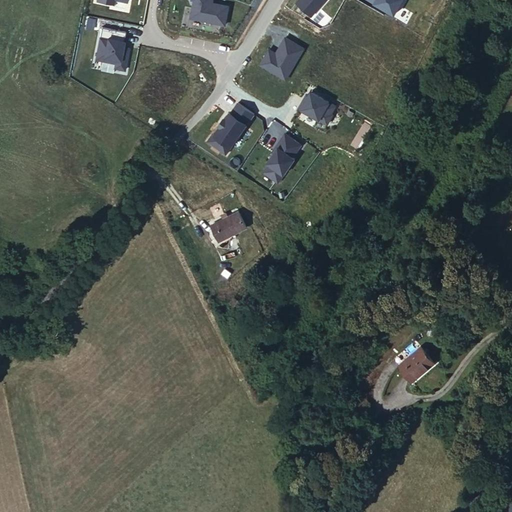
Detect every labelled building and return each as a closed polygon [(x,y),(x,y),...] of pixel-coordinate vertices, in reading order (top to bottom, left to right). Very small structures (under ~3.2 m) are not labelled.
[(131,0),(101,0),(100,5),(117,8),(118,3),(131,6),(131,0)] [(217,0),(196,0),(196,3),(199,3),(195,21),(230,27),(233,9),(216,6),(217,0)] [(308,0),(304,5),(319,18),(334,0),(308,0)] [(373,0),(402,16),(411,0),(373,0)] [(132,51),(127,50),(129,35),(106,31),(100,63),(119,67),(118,71),(128,73),(132,51)] [(268,67),(294,82),(312,51),(293,40),(285,52),(287,54),(285,57),(277,52),(268,67)] [(301,98),(296,106),(324,122),(330,113),(328,112),(332,104),(308,90),(303,99),(301,98)] [(271,174),(287,185),(303,160),(301,159),(309,147),(293,136),(284,148),(286,149),(282,155),(275,165),(277,166),(271,174)] [(249,209),(219,225),(227,240),(256,225),(249,209)] [(402,383),(423,361),(408,346),(386,368),(402,383)] [(511,511),(511,501),(507,500),(502,511),(511,511)]
